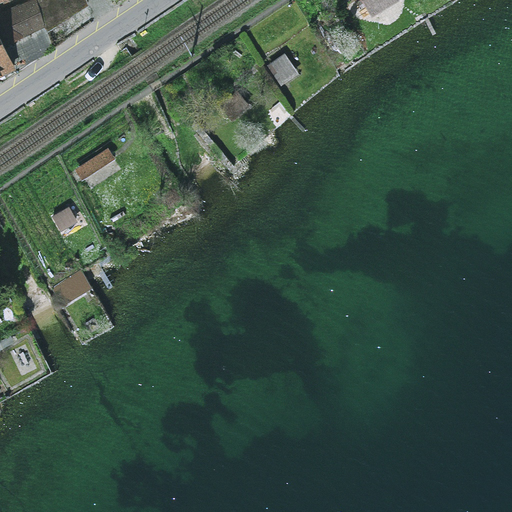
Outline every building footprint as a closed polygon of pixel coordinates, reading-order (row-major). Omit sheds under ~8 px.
[(36,0),(32,0),(0,13),(0,36),(3,44),(22,35),(45,24),(36,0)] [(47,31),(88,5),(86,0),(36,0),(45,24),(47,31)] [(362,0),(371,13),(391,0),(362,0)] [(5,46),(14,64),(51,47),(45,27),(5,46)] [(0,72),(14,66),(3,44),(0,36),(0,72)] [(270,66),(281,81),(295,71),(285,55),(270,66)] [(107,150),(78,168),(89,186),(118,167),(107,150)]
